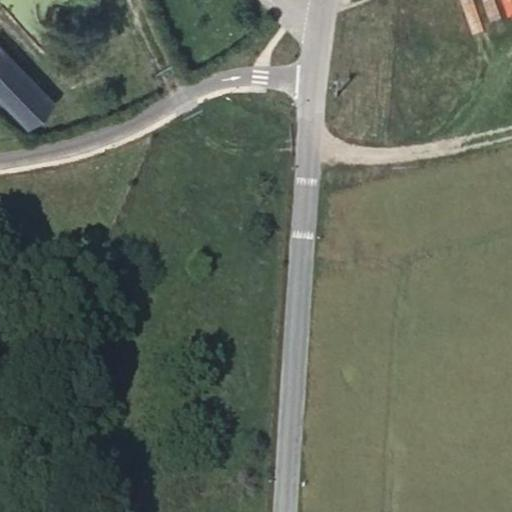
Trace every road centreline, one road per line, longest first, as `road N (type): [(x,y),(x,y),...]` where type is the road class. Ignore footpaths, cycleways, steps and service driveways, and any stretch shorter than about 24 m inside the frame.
road 1 (tertiary): [(314,82),(283,511)]
road 2 (unclassified): [(0,160),(99,137),(217,81),(314,82)]
